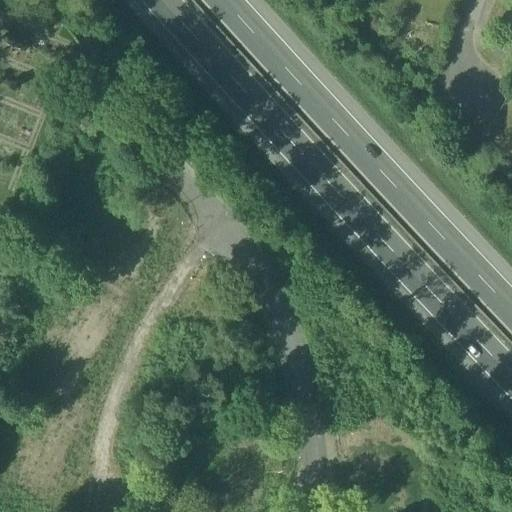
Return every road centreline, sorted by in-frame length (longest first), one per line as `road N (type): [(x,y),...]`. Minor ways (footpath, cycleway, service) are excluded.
road 1 (motorway): [(160,0),(511,378)]
road 2 (motorway): [(511,311),(224,0)]
road 3 (unknown): [(102,508),(116,414),(133,370),(224,226)]
